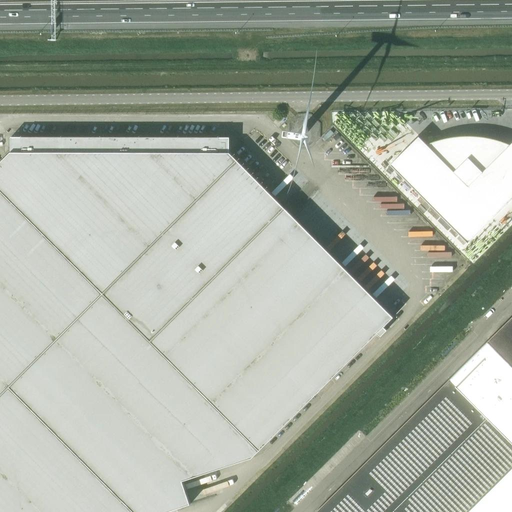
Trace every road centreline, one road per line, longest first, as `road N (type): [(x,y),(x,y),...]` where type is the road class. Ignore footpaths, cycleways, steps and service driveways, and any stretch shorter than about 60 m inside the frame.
road 1 (unclassified): [(511,94),(0,100)]
road 2 (motorway): [(0,17),(511,11)]
